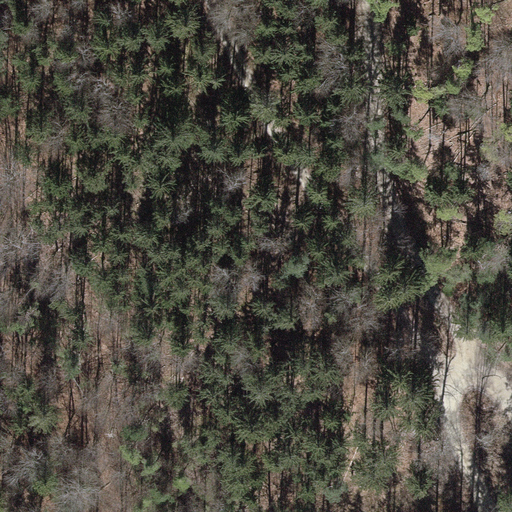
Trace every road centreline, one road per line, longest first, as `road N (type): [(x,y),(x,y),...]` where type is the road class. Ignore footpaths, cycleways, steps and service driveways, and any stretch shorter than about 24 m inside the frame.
road 1 (track): [(463,371),(230,0)]
road 2 (track): [(463,371),(394,189),(378,0)]
road 3 (track): [(463,371),(451,426),(491,511)]
